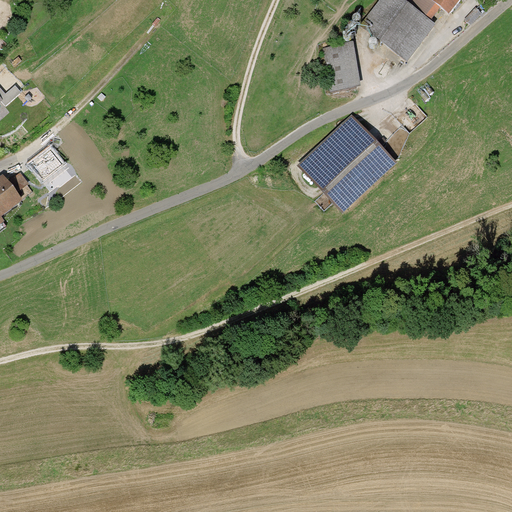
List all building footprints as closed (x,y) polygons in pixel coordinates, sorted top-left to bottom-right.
[(396,0),(381,0),(361,27),(405,59),(430,25),(426,22),(404,6),(396,0)] [(408,0),(404,6),(426,22),(438,5),(431,0),(408,0)] [(431,0),(438,5),(448,12),(457,0),(431,0)] [(353,46),(326,49),(331,91),(358,88),(353,46)] [(352,117),(298,167),(344,216),(398,165),(352,117)] [(21,172),(8,182),(22,201),(34,192),(29,186),(31,185),(21,172)] [(3,175),(0,177),(0,225),(5,222),(2,217),(22,201),(8,182),(3,175)]
